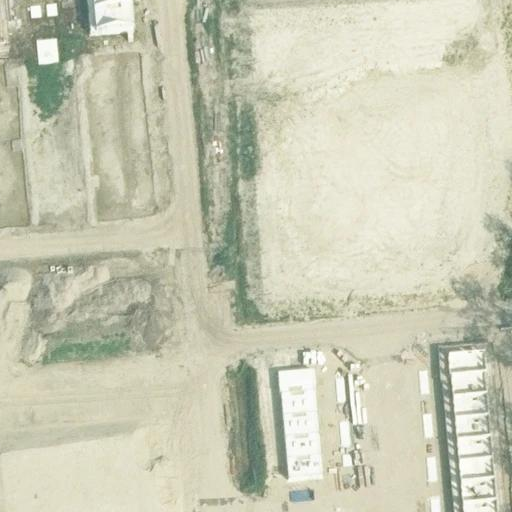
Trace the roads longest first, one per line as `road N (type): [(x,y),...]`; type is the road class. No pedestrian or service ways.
road 1 (residential): [(179,145),(431,132)]
road 2 (residential): [(199,390),(179,145)]
road 3 (residential): [(199,390),(0,400)]
road 4 (residential): [(210,506),(393,492)]
road 5 (residential): [(179,145),(166,0)]
road 6 (residential): [(382,371),(393,492)]
